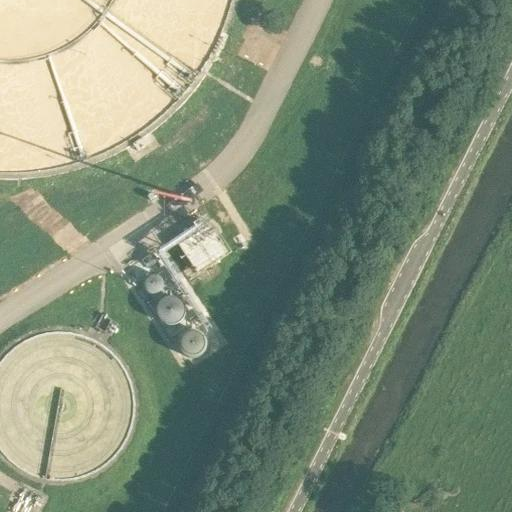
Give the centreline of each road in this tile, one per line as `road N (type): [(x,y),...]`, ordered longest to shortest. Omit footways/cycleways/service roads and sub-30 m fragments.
road 1 (unclassified): [(295,511),(511,77)]
road 2 (unknown): [(0,204),(84,196),(140,170),(209,106),(245,52),(259,0)]
